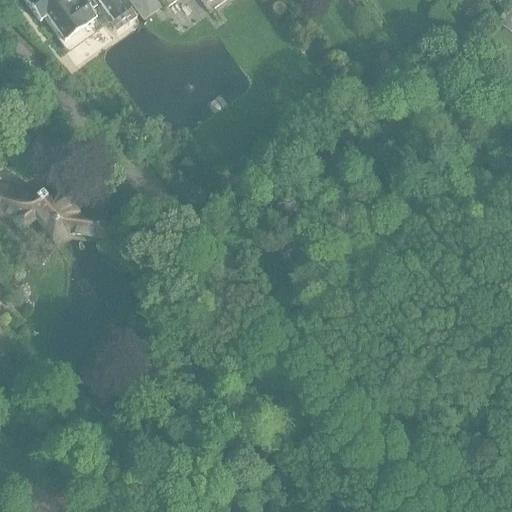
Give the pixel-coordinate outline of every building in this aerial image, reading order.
[(93,36),(92,36),(102,29),(91,13),(101,6),(96,0),(24,0),(23,1),(40,24),(46,19),(70,53),(93,36)] [(96,0),(116,28),(129,19),(115,0),(96,0)] [(158,0),(166,10),(180,0),(158,0)] [(511,9),(500,26),(510,33),(511,29),(511,25),(509,23),(511,18),(511,9)] [(13,188),(11,193),(0,189),(0,213),(9,217),(21,233),(37,221),(56,247),(69,237),(107,239),(108,226),(98,225),(98,217),(74,212),(57,187),(47,199),(41,194),(40,195),(27,191),(20,193),(20,191),(13,188)]
